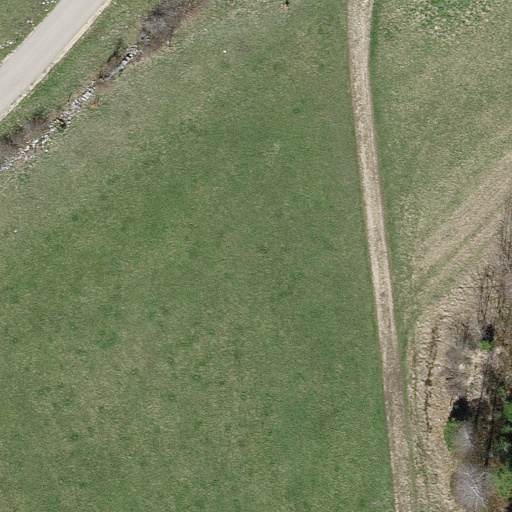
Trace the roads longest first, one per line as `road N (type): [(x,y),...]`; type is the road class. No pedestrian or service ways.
road 1 (track): [(404,511),(360,67),(369,0)]
road 2 (unclassified): [(0,91),(82,0)]
